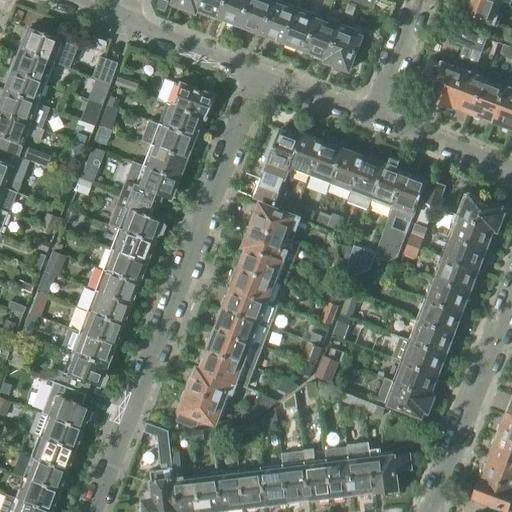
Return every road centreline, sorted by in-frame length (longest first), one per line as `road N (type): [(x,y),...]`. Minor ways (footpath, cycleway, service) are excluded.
road 1 (residential): [(91,511),(258,73)]
road 2 (residential): [(427,511),(511,302)]
road 3 (residential): [(370,116),(511,169)]
road 4 (residential): [(124,23),(258,73)]
road 5 (residential): [(415,0),(370,116)]
